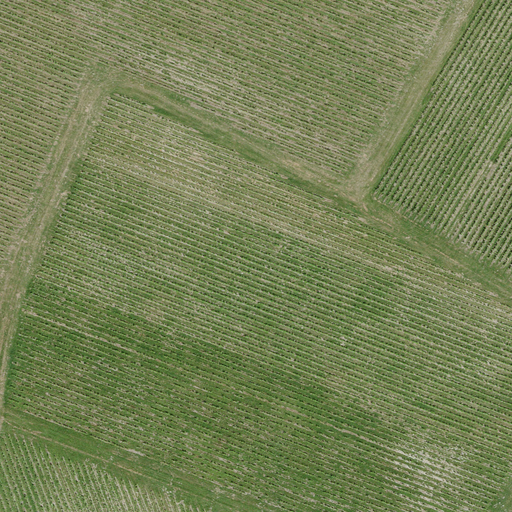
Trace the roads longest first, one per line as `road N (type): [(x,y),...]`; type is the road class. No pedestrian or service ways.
road 1 (track): [(0,339),(19,268),(96,75),(193,115),(511,287)]
road 2 (track): [(250,511),(0,418)]
road 3 (track): [(350,200),(466,0)]
